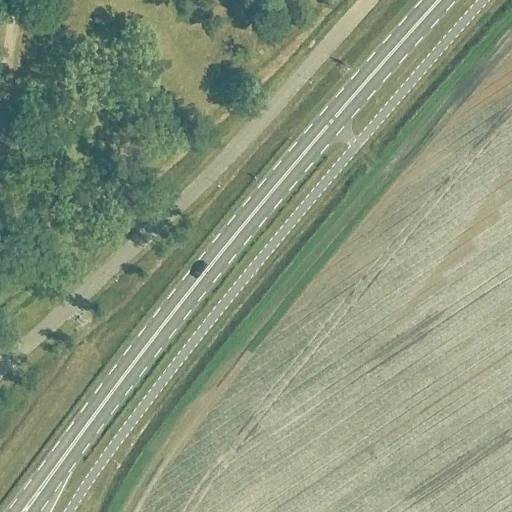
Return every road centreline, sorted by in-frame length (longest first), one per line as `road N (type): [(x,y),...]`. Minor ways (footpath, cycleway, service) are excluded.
road 1 (primary): [(21,511),(139,354),(437,0)]
road 2 (unclassified): [(368,0),(219,165),(0,371)]
